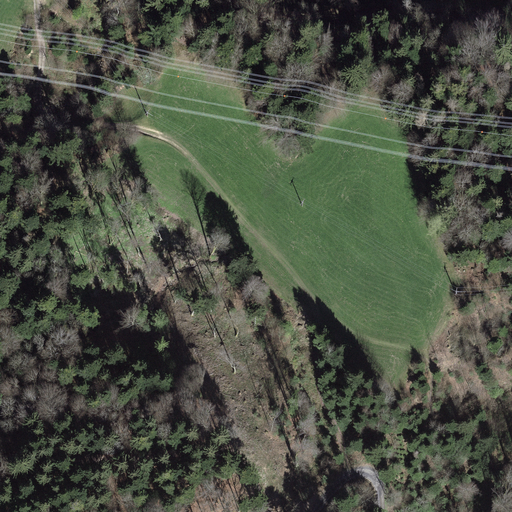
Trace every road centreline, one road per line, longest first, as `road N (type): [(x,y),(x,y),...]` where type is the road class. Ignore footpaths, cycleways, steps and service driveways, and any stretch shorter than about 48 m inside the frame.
road 1 (track): [(417,511),(438,366),(421,351),(347,328),(185,153),(145,129),(45,117),(39,0)]
road 2 (track): [(12,511),(49,478),(193,450),(246,468),(271,511)]
